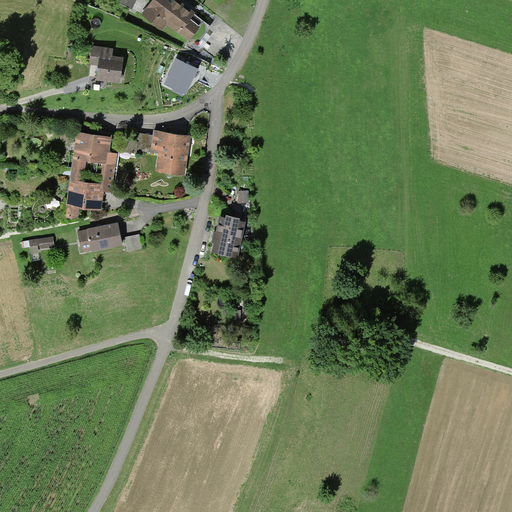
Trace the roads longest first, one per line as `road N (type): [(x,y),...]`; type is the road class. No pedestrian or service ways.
road 1 (residential): [(164,335),(205,201),(216,94)]
road 2 (residential): [(216,94),(153,120),(0,107)]
road 3 (track): [(91,511),(164,335)]
road 4 (track): [(164,335),(0,374)]
